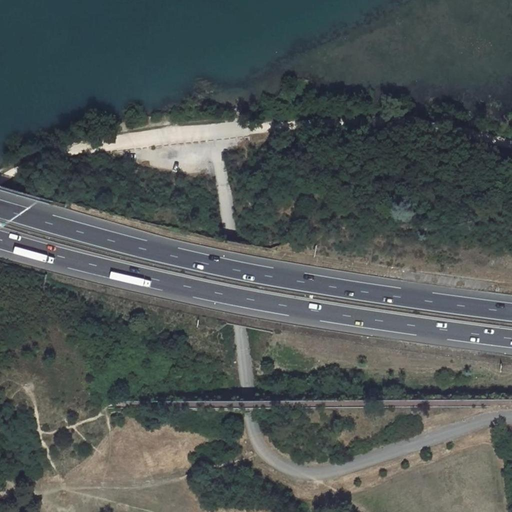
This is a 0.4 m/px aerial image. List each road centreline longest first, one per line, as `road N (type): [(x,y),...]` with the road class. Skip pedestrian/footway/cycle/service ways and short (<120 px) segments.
road 1 (trunk): [(511,311),(239,270),(0,208)]
road 2 (trunk): [(0,240),(256,300),(511,338)]
